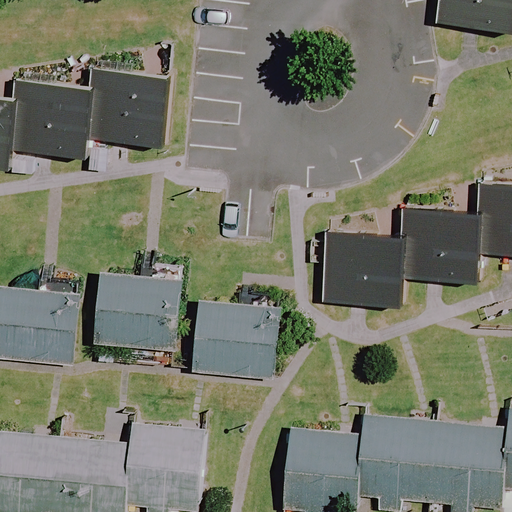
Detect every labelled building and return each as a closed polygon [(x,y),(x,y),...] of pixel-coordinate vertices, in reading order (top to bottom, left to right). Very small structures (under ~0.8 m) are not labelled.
[(511,0),(432,0),(430,23),(511,30),(511,0)] [(91,103),(85,169),(107,171),(109,143),(160,148),(167,76),(94,70),(91,103)] [(0,169),(8,170),(15,96),(0,94),(0,169)] [(8,170),(8,176),(31,178),(32,165),(85,169),(91,103),(15,96),(8,170)] [(511,184),(479,183),(478,214),(476,254),(511,255),(511,184)] [(476,254),(478,214),(405,211),(404,237),(404,278),(475,281),(476,254)] [(404,278),(404,237),(322,233),(319,303),(398,306),(400,278),(404,278)] [(0,356),(67,362),(74,270),(49,268),(47,291),(0,286),(0,356)] [(174,279),(96,273),(91,342),(169,348),(174,279)] [(270,376),(277,288),(258,287),(256,307),(190,302),(185,369),(270,376)] [(511,411),(501,410),(500,426),(496,490),(511,490),(511,411)] [(424,500),(429,421),(359,417),(358,433),(354,496),(374,497),(373,510),(396,511),(397,498),(424,500)] [(429,421),(424,500),(446,501),(444,511),(471,511),(472,503),(495,505),(496,490),(500,426),(429,421)] [(140,508),(139,511),(167,511),(168,509),(197,511),(201,428),(130,424),(129,440),(126,507),(140,508)] [(352,511),(354,496),(358,433),(282,428),(277,509),(300,510),(299,511),(352,511)] [(0,511),(48,511),(53,437),(0,434),(0,511)] [(53,437),(48,511),(125,511),(126,507),(129,440),(53,437)]
